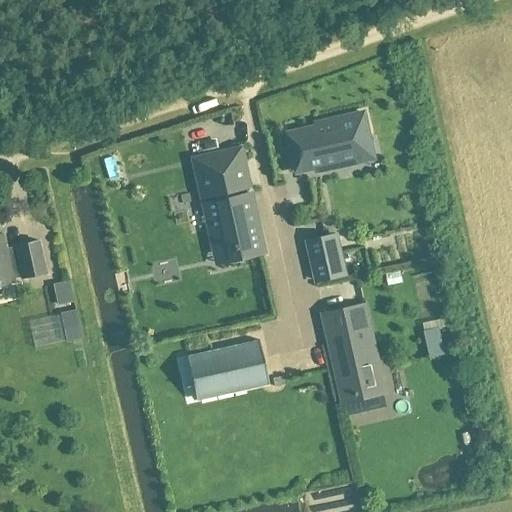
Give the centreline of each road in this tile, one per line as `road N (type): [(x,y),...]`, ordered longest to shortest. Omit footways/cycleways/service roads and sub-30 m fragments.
road 1 (track): [(0,161),(485,0)]
road 2 (residential): [(243,81),(296,326)]
